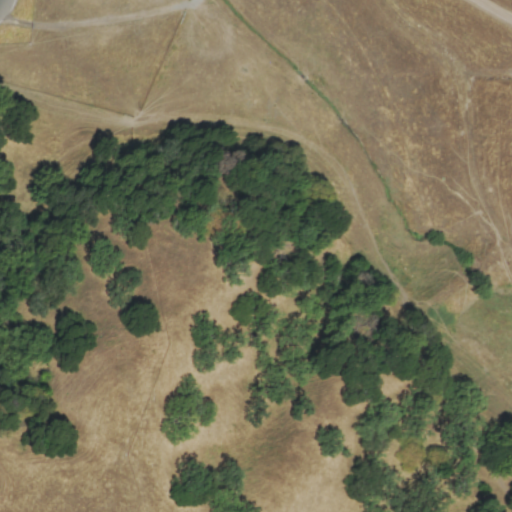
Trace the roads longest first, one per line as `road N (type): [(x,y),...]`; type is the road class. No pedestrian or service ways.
road 1 (track): [(0,86),(127,122),(175,117),(296,147),(327,181),(367,270),(391,384),(511,490)]
road 2 (track): [(479,0),(191,6),(90,24),(32,25),(0,15)]
